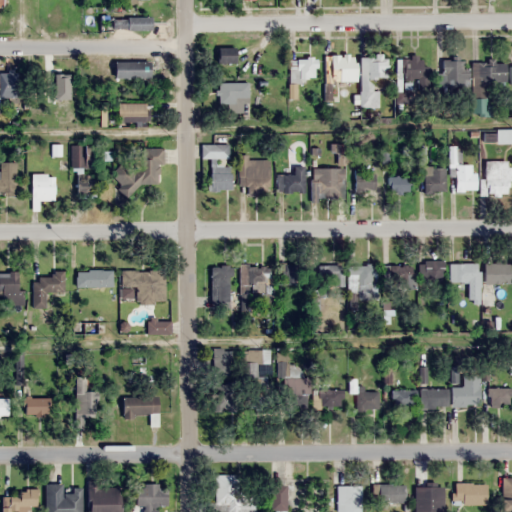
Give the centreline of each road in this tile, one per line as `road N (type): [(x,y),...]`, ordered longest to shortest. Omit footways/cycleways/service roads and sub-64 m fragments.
road 1 (residential): [(0,455),(511,449)]
road 2 (residential): [(511,226),(0,232)]
road 3 (residential): [(188,511),(183,0)]
road 4 (residential): [(511,20),(184,24)]
road 5 (residential): [(0,47),(184,46)]
